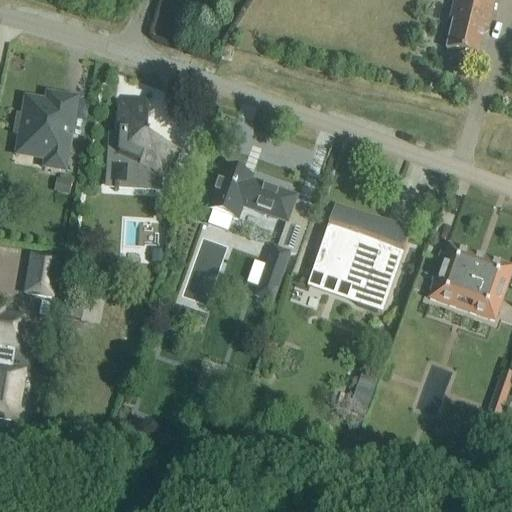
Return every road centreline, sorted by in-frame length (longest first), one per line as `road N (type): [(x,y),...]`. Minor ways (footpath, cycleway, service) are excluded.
road 1 (residential): [(127,52),(511,188)]
road 2 (residential): [(0,15),(127,52)]
